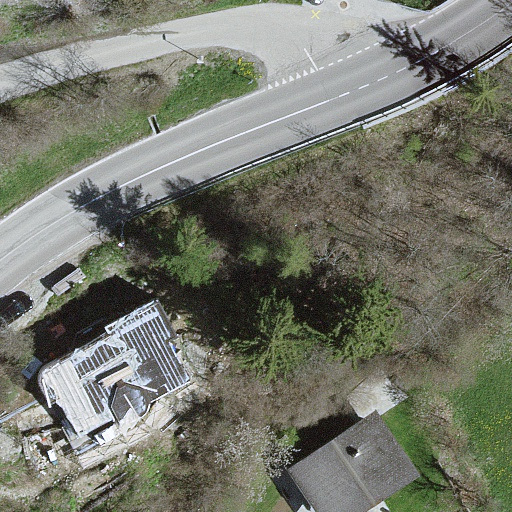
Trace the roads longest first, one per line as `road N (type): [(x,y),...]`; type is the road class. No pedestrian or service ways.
road 1 (secondary): [(0,260),(90,200),(335,96)]
road 2 (residential): [(335,96),(311,55),(283,36),(246,28),(174,37),(0,83)]
road 3 (secondary): [(335,96),(431,54),(511,4)]
